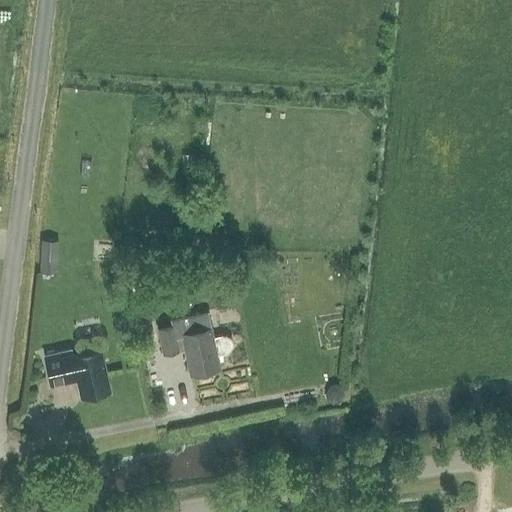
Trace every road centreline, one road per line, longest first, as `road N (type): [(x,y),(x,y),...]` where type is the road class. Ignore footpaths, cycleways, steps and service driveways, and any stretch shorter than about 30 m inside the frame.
road 1 (unclassified): [(179,511),(511,449)]
road 2 (unclassified): [(0,452),(317,391)]
